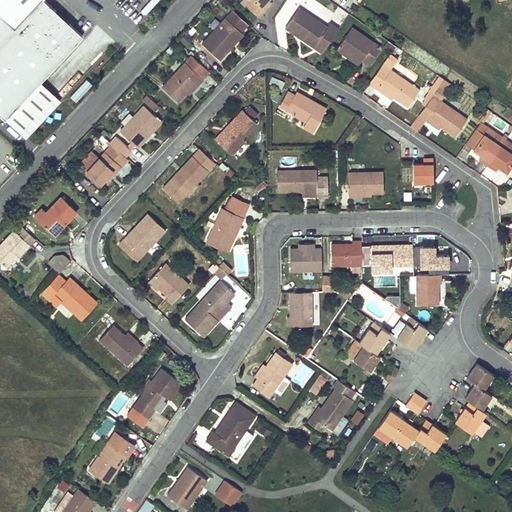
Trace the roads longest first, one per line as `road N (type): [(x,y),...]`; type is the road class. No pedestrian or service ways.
road 1 (residential): [(216,376),(99,275),(90,239),(97,222),(257,58),(290,58),(473,178),(485,191),(488,217),(477,247)]
road 2 (residential): [(477,247),(426,218),(278,225),(268,246),(266,307),(216,376)]
road 3 (unclassified): [(0,205),(192,0)]
road 4 (residential): [(216,376),(124,511)]
road 5 (residential): [(511,372),(475,347),(470,332),(468,315),(484,277),(477,247)]
